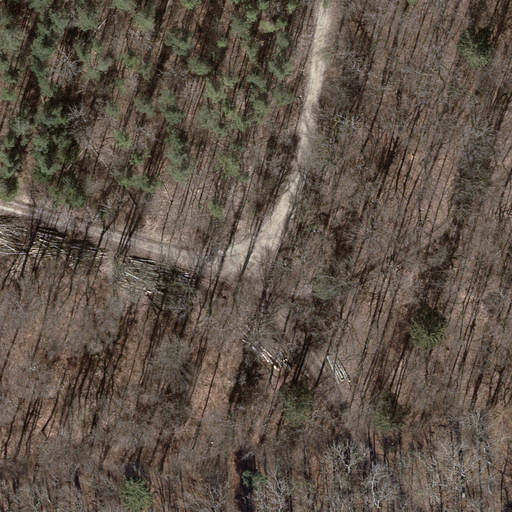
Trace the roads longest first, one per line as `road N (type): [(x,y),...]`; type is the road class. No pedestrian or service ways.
road 1 (track): [(333,0),(272,279),(372,457),(416,511)]
road 2 (track): [(272,279),(0,197)]
